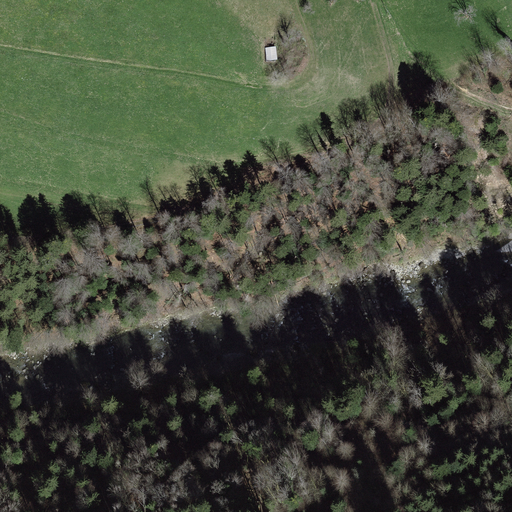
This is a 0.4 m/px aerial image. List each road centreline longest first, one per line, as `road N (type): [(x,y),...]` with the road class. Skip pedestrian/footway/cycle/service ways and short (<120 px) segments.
road 1 (track): [(374,0),(394,92),(389,111),(363,139),(289,175),(105,229)]
road 2 (track): [(300,0),(323,46),(320,71),(294,85),(0,50)]
